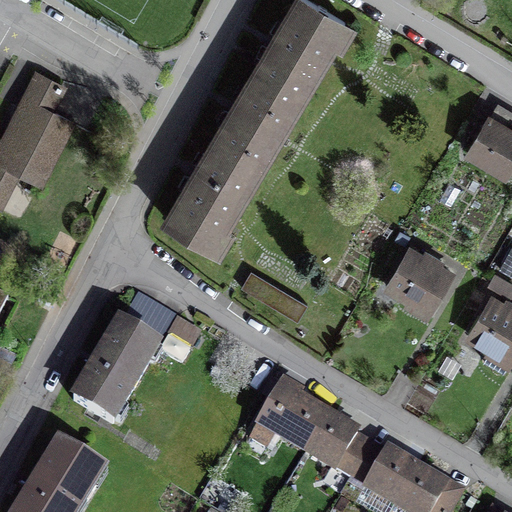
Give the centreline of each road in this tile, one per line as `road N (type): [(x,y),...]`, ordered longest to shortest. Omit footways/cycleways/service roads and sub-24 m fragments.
road 1 (residential): [(109,247),(511,485)]
road 2 (residential): [(0,455),(109,247)]
road 3 (residential): [(4,0),(180,102)]
road 4 (residential): [(366,0),(511,88)]
road 5 (residential): [(109,247),(180,102)]
